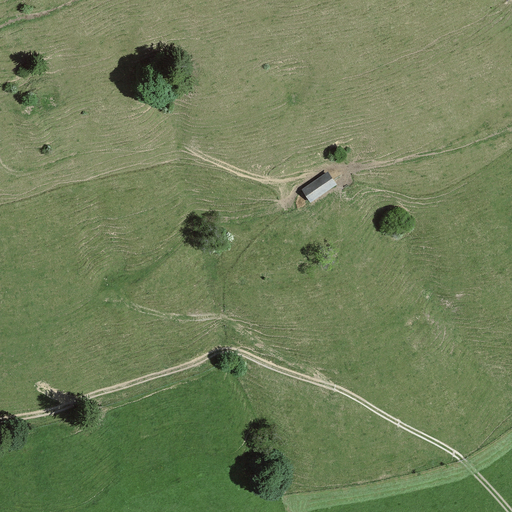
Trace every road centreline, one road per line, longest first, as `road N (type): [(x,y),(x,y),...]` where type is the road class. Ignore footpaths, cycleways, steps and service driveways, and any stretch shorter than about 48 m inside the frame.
road 1 (track): [(0,417),(72,406),(230,348),(335,387),(451,451),(510,511)]
road 2 (track): [(325,384),(224,318),(159,313),(120,290),(200,219),(293,202)]
